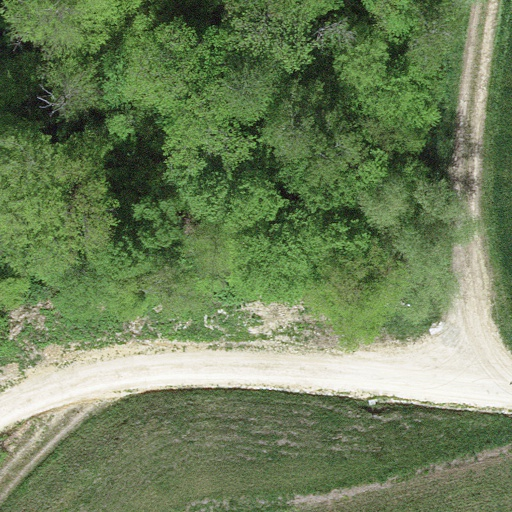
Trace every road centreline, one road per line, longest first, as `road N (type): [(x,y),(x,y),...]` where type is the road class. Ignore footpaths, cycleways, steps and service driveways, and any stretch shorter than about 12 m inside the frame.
road 1 (track): [(0,400),(30,381),(141,370),(466,383)]
road 2 (track): [(466,383),(497,0)]
road 3 (track): [(0,487),(46,429),(141,370)]
